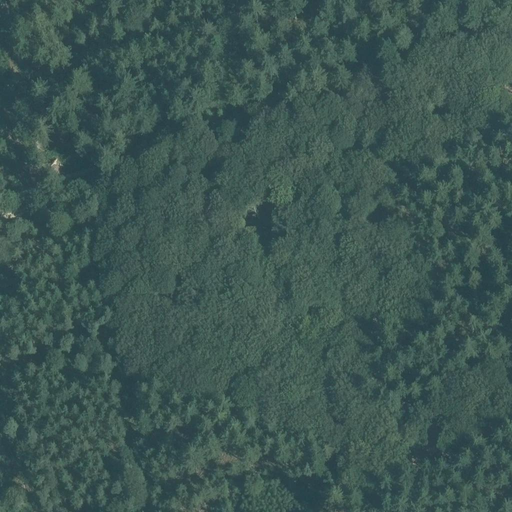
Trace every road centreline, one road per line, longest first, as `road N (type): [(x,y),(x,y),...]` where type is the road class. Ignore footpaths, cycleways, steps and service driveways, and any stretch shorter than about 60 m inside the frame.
road 1 (track): [(288,113),(342,511)]
road 2 (track): [(51,201),(288,113)]
road 3 (track): [(288,113),(511,33)]
road 4 (track): [(0,0),(51,201)]
road 5 (track): [(30,511),(0,343)]
